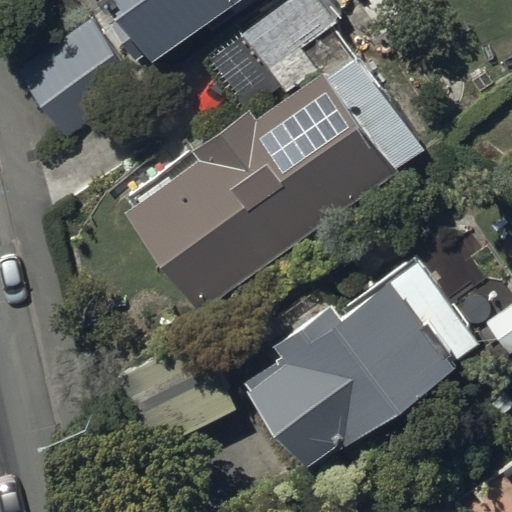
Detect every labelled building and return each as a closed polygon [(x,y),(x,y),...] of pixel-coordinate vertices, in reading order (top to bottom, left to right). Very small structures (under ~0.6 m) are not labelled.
[(210,127),(129,184),(205,293),(437,131),(362,24),(337,42),(333,36),(319,45),(308,29),(343,5),(339,0),(255,0),(245,7),(288,69),(264,86),(257,76),(202,114),(210,127)] [(146,0),(162,22),(194,0),(146,0)] [(151,78),(106,3),(24,51),(69,127),(151,78)] [(259,348),(317,429),(343,411),(350,420),(487,322),(424,235),(408,246),(403,238),(351,275),(341,260),(286,300),(300,319),(259,348)] [(511,292),(496,305),(511,326),(511,292)] [(207,319),(124,356),(158,430),(240,393),(207,319)] [(465,511),(445,482),(401,511),(465,511)]
